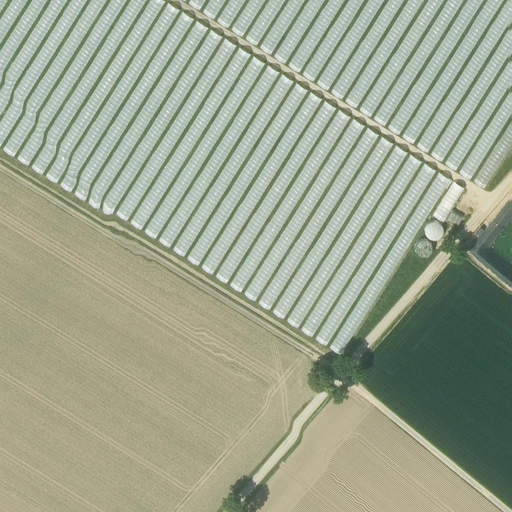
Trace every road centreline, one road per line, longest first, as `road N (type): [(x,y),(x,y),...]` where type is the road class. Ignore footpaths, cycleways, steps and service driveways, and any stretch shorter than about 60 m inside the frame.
road 1 (track): [(233,511),(511,188)]
road 2 (track): [(0,168),(343,384)]
road 3 (track): [(498,511),(343,384)]
